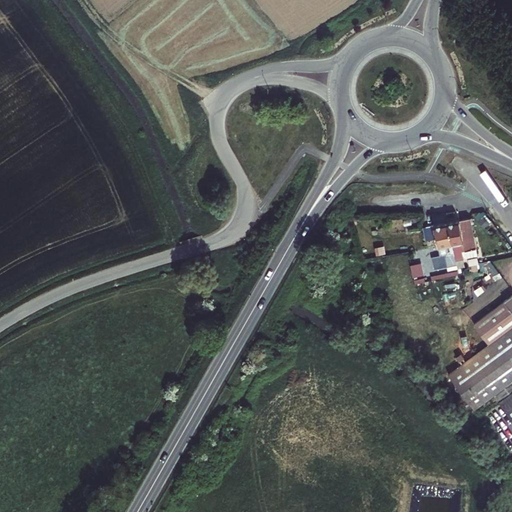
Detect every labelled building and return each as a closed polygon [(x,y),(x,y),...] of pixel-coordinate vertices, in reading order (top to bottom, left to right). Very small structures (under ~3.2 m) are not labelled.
[(471,218),(459,220),(465,250),(476,248),(471,218)] [(465,250),(459,220),(448,222),(455,258),(463,256),(462,251),(465,250)] [(455,258),(448,222),(426,227),(429,239),(435,238),(437,246),(434,247),(435,253),(439,252),(439,256),(440,255),(442,267),(449,265),(449,270),(457,268),(456,264),(455,258)] [(415,281),(426,278),(420,259),(409,263),(415,281)] [(511,311),(504,301),(473,322),(488,343),(511,325),(511,311)] [(511,325),(488,343),(448,372),(474,409),(511,381),(511,325)] [(511,419),(511,390),(498,401),(511,419)]
